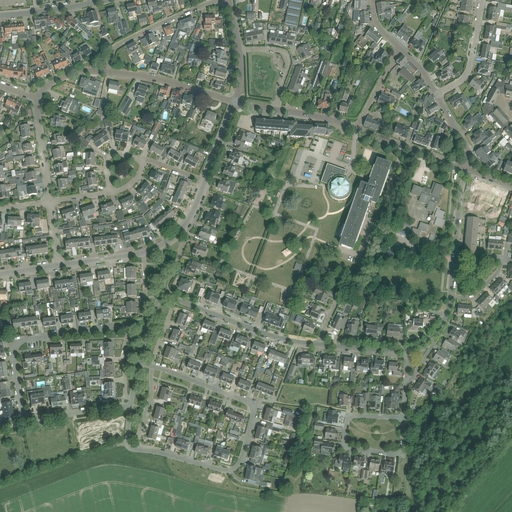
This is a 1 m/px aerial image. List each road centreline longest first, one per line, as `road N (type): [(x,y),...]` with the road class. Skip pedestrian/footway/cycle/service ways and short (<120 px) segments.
road 1 (residential): [(129,406),(23,417),(12,348),(15,341),(129,325)]
road 2 (residential): [(125,437),(129,448),(222,470),(240,460),(252,404),(151,366)]
road 3 (residential): [(175,300),(273,337),(316,344)]
road 4 (residential): [(402,455),(343,444),(347,416),(403,418)]
road 5 (residential): [(109,72),(116,45),(213,0)]
road 6 (residential): [(449,297),(465,168)]
road 7 (residential): [(235,102),(109,72)]
